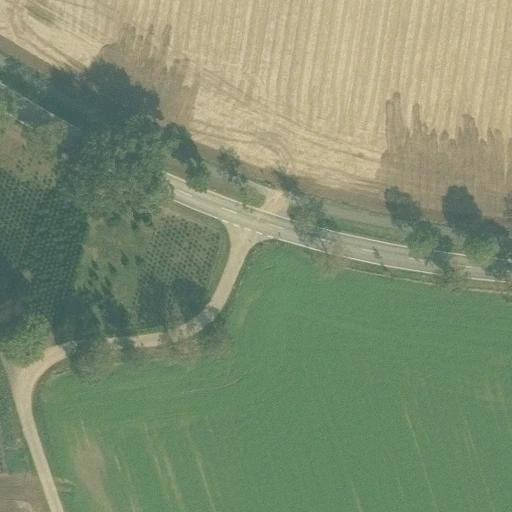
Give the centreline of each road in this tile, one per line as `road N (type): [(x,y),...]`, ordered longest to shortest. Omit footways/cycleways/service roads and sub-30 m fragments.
road 1 (unclassified): [(258,223),(239,245),(208,332),(62,361),(35,374),(19,408),(54,511)]
road 2 (tertiary): [(0,95),(143,177),(258,223)]
road 3 (tertiary): [(258,223),(380,254),(511,272)]
